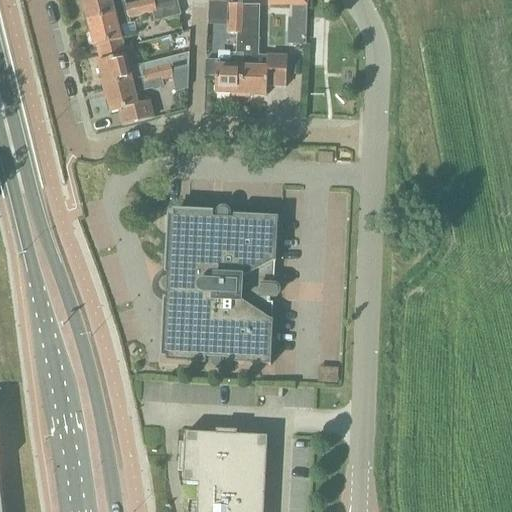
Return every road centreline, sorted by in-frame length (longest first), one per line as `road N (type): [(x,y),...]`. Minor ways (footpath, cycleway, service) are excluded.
road 1 (secondary): [(113,511),(96,404),(0,58)]
road 2 (secondary): [(0,141),(79,511)]
road 3 (tertiary): [(359,505),(377,139)]
road 4 (residential): [(38,0),(76,149),(195,129)]
road 5 (residential): [(195,129),(377,139)]
road 6 (tertiary): [(377,139),(376,44),(357,0)]
road 7 (residential): [(195,129),(195,0)]
